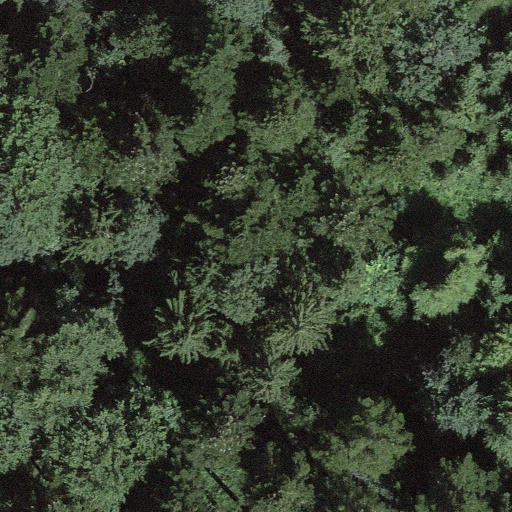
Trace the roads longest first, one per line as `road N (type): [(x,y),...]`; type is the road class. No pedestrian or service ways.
road 1 (track): [(511,449),(363,404),(166,293),(0,249)]
road 2 (track): [(48,262),(0,65)]
